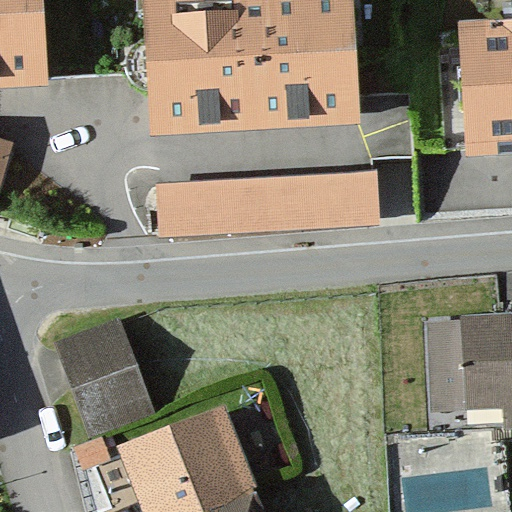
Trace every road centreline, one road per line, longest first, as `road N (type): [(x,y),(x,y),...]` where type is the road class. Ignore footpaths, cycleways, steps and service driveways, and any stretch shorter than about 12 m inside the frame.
road 1 (tertiary): [(511,248),(108,286),(3,280)]
road 2 (residential): [(48,511),(29,458),(3,280)]
